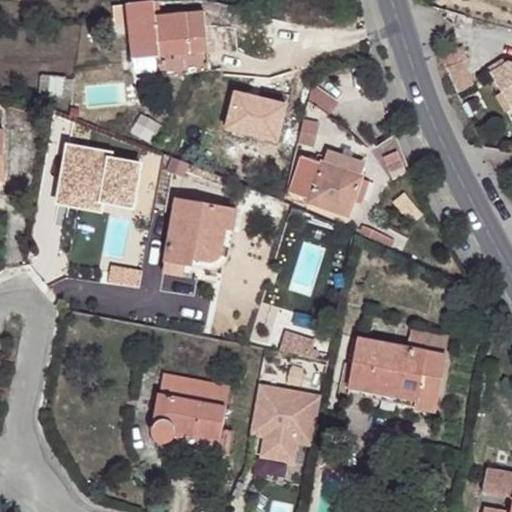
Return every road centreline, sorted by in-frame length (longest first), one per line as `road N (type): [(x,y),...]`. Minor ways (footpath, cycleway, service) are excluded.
road 1 (secondary): [(392,0),(411,71),(511,278)]
road 2 (residential): [(9,464),(37,322),(33,303),(0,299)]
road 3 (unknown): [(33,303),(98,293),(186,301)]
